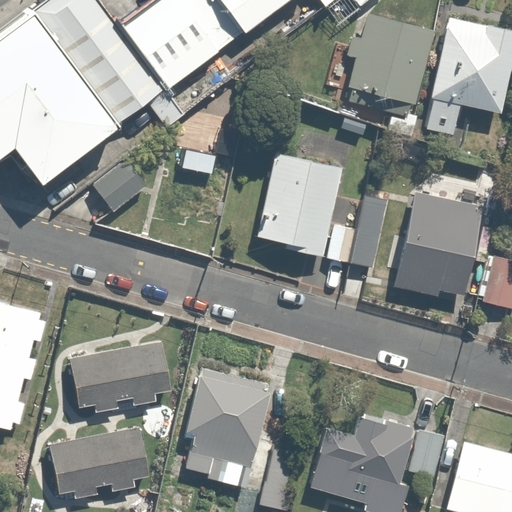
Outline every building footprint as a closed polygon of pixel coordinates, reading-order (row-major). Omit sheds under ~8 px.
[(163,93),(91,0),(53,0),(36,14),(120,125),(163,93)] [(287,0),(153,0),(123,23),(171,87),(287,0)] [(42,184),(120,125),(36,14),(30,7),(0,30),(0,154),(13,145),(42,184)] [(419,111),(411,109),(430,22),(365,9),(361,28),(349,26),(344,52),(355,54),(345,102),(388,111),(385,124),(415,130),(419,111)] [(424,123),(454,128),(460,98),(503,106),(511,60),(511,22),(445,10),(424,123)] [(218,224),(236,125),(176,114),(158,214),(218,224)] [(321,254),(342,163),(275,148),(254,239),(321,254)] [(110,206),(142,178),(120,152),(87,179),(110,206)] [(483,200),(412,186),(393,286),(465,299),(483,200)] [(353,222),(333,218),(325,260),(373,269),(386,201),(358,196),(353,222)] [(511,307),(511,259),(488,255),(480,302),(511,307)] [(31,379),(37,357),(27,354),(31,337),(41,339),(47,316),(36,314),(38,303),(0,293),(0,421),(20,426),(26,400),(17,398),(22,377),(31,379)] [(128,407),(156,403),(154,390),(168,388),(161,339),(64,355),(72,403),(89,400),(91,413),(115,409),(113,396),(126,394),(128,407)] [(183,469),(205,473),(209,450),(232,454),(227,477),(248,481),(260,483),(257,503),(278,507),(282,487),(290,489),(299,435),(257,428),(266,379),(194,366),(183,427),(190,429),(183,469)] [(444,426),(417,422),(356,411),(353,432),(318,426),(307,486),(363,495),(361,509),(376,511),(400,511),(405,489),(432,494),(444,426)] [(109,490),(136,484),(134,474),(147,471),(137,425),(46,445),(56,490),(72,487),(74,497),(97,492),(95,482),(107,479),(109,490)] [(511,511),(511,449),(460,436),(443,503),(478,511),(511,511)]
